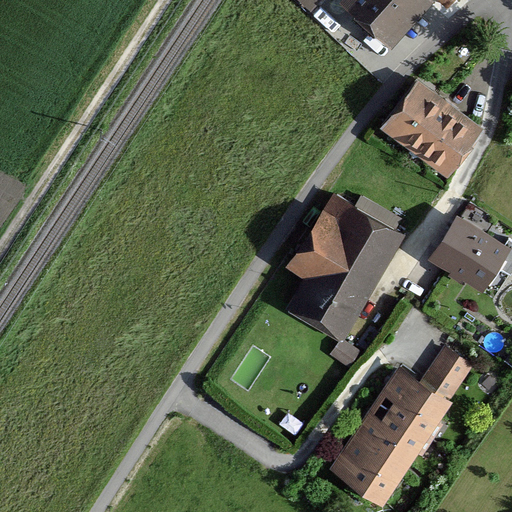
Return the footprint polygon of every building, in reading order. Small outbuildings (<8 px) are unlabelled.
[(347,0),(391,40),(428,0),(440,0),(446,5),(451,0),(347,0)] [(485,123),(417,71),(379,120),(447,172),(485,123)] [(342,336),(407,230),(334,186),(328,196),(325,194),(285,260),(303,271),(284,303),(339,336),(329,352),(350,365),(361,347),(342,336)] [(505,239),(457,207),(427,252),(482,289),(498,265),(510,273),(511,269),(511,236),(508,234),(505,239)] [(475,362),(444,341),(422,375),(453,395),(475,362)] [(422,375),(399,360),(374,397),(433,436),(444,420),(439,416),(453,395),(422,375)] [(482,381),(488,388),(496,381),(489,374),(482,381)] [(422,452),(433,436),(374,397),(351,431),(405,466),(417,448),(422,452)] [(383,499),(405,466),(351,431),(329,464),(383,499)]
